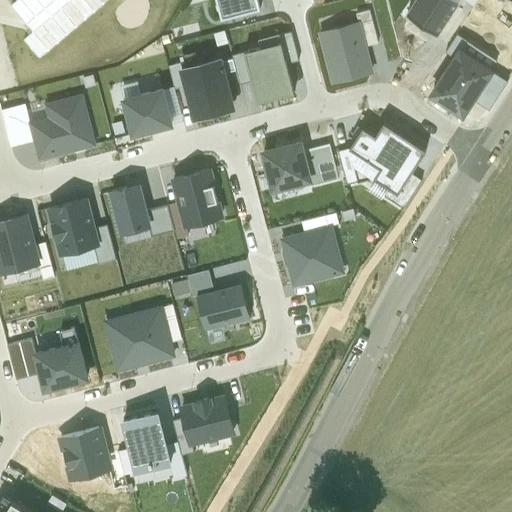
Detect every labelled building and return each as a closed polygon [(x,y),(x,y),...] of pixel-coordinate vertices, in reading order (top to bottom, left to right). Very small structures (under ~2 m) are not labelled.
[(40,57),(107,0),(18,0),(12,5),(34,32),(25,39),(40,57)] [(217,0),(222,18),(257,9),(260,8),(257,0),(217,0)] [(416,0),(407,15),(438,35),(459,2),(456,0),(416,0)] [(358,23),(365,47),(378,44),(369,11),(356,15),(358,23)] [(358,23),(320,33),(334,83),(371,73),(365,47),(358,23)] [(279,36),(281,43),(287,64),(299,61),(291,32),(279,36)] [(491,71),(497,60),(457,34),(446,52),(456,59),(432,94),(463,114),(473,100),(491,71)] [(281,43),(244,53),(252,82),(257,103),(294,93),(287,64),(281,43)] [(252,82),(244,53),(232,56),(233,60),(236,71),(240,85),(252,82)] [(220,59),(182,69),(186,87),(195,119),(234,109),(224,74),(236,71),(233,60),(221,63),(220,59)] [(175,90),(186,87),(182,69),(180,64),(169,67),(175,90)] [(508,82),(491,71),(473,100),(489,110),(508,82)] [(172,126),(162,90),(124,100),(133,136),(172,126)] [(36,139),(41,157),(94,144),(81,97),(48,106),(51,119),(32,124),(36,139)] [(11,146),(36,139),(32,124),(30,124),(25,104),(2,110),(11,146)] [(412,173),(427,150),(384,123),(375,136),(363,128),(349,148),(358,182),(373,178),(389,188),(398,194),(412,173)] [(310,180),(302,151),(300,143),(263,153),(273,190),(309,181),(310,180)] [(329,144),(302,151),(310,180),(309,181),(310,187),(339,179),(329,144)] [(347,185),(358,182),(349,148),(338,151),(347,185)] [(223,217),(210,170),(173,180),(179,202),(186,227),(223,217)] [(422,180),(412,173),(398,194),(389,188),(384,196),(403,209),(422,180)] [(138,185),(111,193),(122,233),(148,227),(149,226),(145,211),(138,185)] [(86,199),(50,209),(54,224),(53,224),(57,238),(58,238),(62,254),(93,246),(98,245),(93,229),(86,199)] [(179,202),(168,205),(175,232),(177,239),(188,236),(186,227),(179,202)] [(168,205),(145,211),(149,226),(148,227),(151,238),(175,232),(168,205)] [(302,222),(305,234),(330,228),(339,225),(336,213),(302,222)] [(37,264),(24,215),(0,221),(0,272),(0,274),(37,264)] [(107,225),(93,229),(98,245),(93,246),(98,265),(116,260),(107,225)] [(305,234),(284,240),(295,283),(341,271),(330,228),(305,234)] [(34,246),(43,281),(54,278),(45,243),(34,246)] [(197,296),(214,292),(208,271),(187,276),(192,298),(197,296)] [(250,318),(241,285),(214,292),(197,296),(205,330),(250,318)] [(161,308),(170,343),(182,340),(173,305),(161,308)] [(161,308),(105,323),(118,371),(173,356),(170,343),(161,308)] [(64,347),(36,354),(41,374),(45,390),(87,379),(74,329),(60,332),(64,347)] [(41,374),(36,354),(32,339),(7,346),(16,381),(41,374)] [(196,404),(182,408),(184,417),(191,443),(192,443),(234,432),(224,397),(210,400),(209,398),(195,402),(196,404)] [(158,412),(123,421),(130,448),(136,471),(153,467),(156,479),(174,474),(171,463),(167,445),(158,412)] [(182,455),(195,452),(192,443),(191,443),(184,417),(172,420),(178,442),(182,455)] [(58,437),(69,480),(110,470),(113,469),(109,453),(102,426),(58,437)] [(178,442),(167,445),(171,463),(174,474),(175,478),(187,475),(182,455),(178,442)] [(125,474),(136,471),(130,448),(119,451),(125,474)] [(125,474),(119,451),(109,453),(113,469),(110,470),(115,489),(128,486),(125,474)] [(30,511),(13,501),(6,511),(3,511),(0,510),(0,511),(30,511)]
